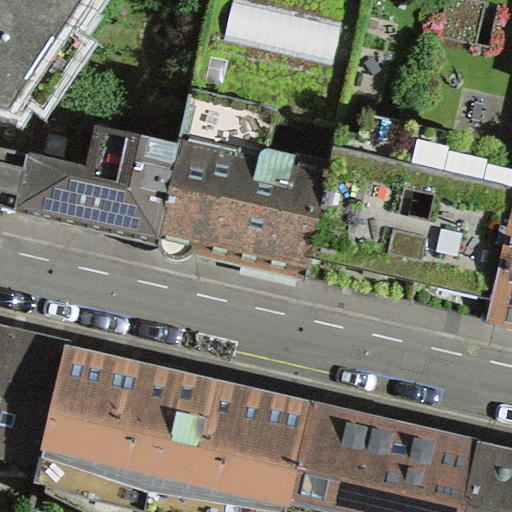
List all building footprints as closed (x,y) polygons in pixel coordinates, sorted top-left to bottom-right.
[(0,0),(0,109),(22,115),(97,0),(0,0)] [(213,0),(179,149),(157,244),(158,244),(160,248),(161,251),(164,256),(167,257),(171,259),(175,260),(178,261),(182,260),(184,259),(188,257),(191,254),(193,252),(239,263),(303,278),(329,167),(266,153),(275,114),(337,129),(366,0),(213,0)] [(0,208),(16,212),(30,147),(37,118),(22,115),(0,109),(0,208)] [(95,230),(157,244),(179,149),(97,131),(88,174),(58,167),(61,154),(30,147),(16,212),(95,230)] [(396,299),(488,320),(511,214),(511,172),(337,132),(329,167),(303,278),(396,299)] [(511,214),(488,320),(511,325),(511,214)] [(66,354),(67,346),(18,335),(0,330),(0,454),(41,464),(66,354)] [(285,511),(309,409),(182,380),(183,373),(170,370),(154,366),(152,374),(66,354),(41,464),(36,481),(170,511),(285,511)] [(392,421),(390,428),(309,409),(285,511),(463,511),(478,448),(418,435),(420,427),(404,424),(392,421)] [(511,511),(511,456),(478,448),(463,511),(511,511)]
